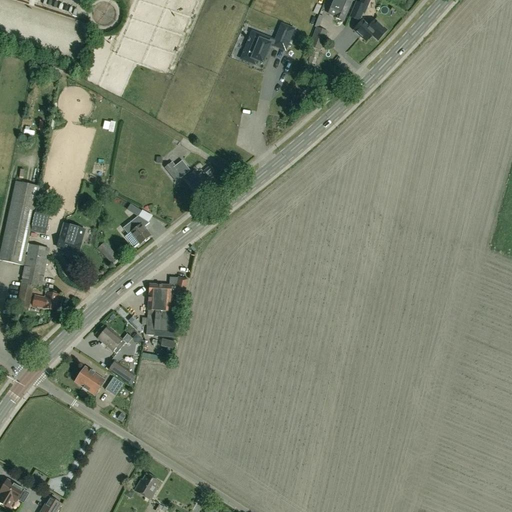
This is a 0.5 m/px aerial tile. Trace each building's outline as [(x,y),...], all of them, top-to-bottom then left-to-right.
[(343,23),(351,4),(350,4),(351,0),(333,0),(327,14),(333,17),(332,18),(343,23)] [(356,0),(350,17),(359,21),(362,13),(364,13),(369,0),(356,0)] [(362,21),(353,31),(360,38),(366,31),(377,41),(386,31),(375,20),(369,27),(362,21)] [(320,51),(327,32),(316,28),(309,47),(320,51)] [(263,36),(253,32),(248,45),(249,45),(244,57),(253,61),(254,57),(264,61),(272,42),(287,48),(291,36),(280,32),(276,40),(271,38),(272,37),(264,34),(263,36)] [(175,182),(179,178),(180,179),(189,172),(181,162),(175,166),(172,162),(170,164),(170,163),(164,168),(175,182)] [(210,166),(203,171),(207,177),(214,171),(210,166)] [(185,178),(199,195),(211,186),(201,173),(198,175),(194,171),(185,178)] [(32,289),(30,288),(30,286),(40,288),(49,250),(29,245),(26,256),(24,256),(39,187),(15,182),(0,252),(0,261),(24,266),(20,284),(20,286),(16,306),(28,309),(32,289)] [(139,217),(142,212),(131,205),(127,210),(138,217),(139,217)] [(35,209),(30,232),(44,235),(50,212),(35,209)] [(150,236),(143,227),(148,223),(139,217),(138,217),(122,229),(127,235),(130,233),(139,244),(150,236)] [(65,229),(62,237),(61,237),(58,248),(77,254),(80,243),(74,240),(76,233),(65,229)] [(111,264),(117,259),(103,243),(97,248),(111,264)] [(78,270),(75,277),(87,283),(90,275),(78,270)] [(149,284),(145,335),(168,337),(169,331),(176,331),(177,312),(178,309),(173,309),(173,311),(170,311),(171,295),(173,295),(183,298),(187,280),(178,277),(178,278),(169,277),(168,285),(149,284)] [(62,296),(46,292),(44,298),(34,296),(32,305),(42,307),(42,308),(56,311),(56,306),(60,307),(62,296)] [(122,340),(107,327),(97,339),(113,352),(122,340)] [(132,339),(136,343),(141,338),(136,334),(132,339)] [(174,342),(162,339),(160,346),(172,349),(174,342)] [(135,376),(118,365),(112,374),(128,385),(135,376)] [(85,367),(84,369),(82,368),(80,371),(81,372),(80,375),(78,375),(76,378),(77,380),(75,382),(94,395),(104,380),(85,367)] [(113,378),(105,390),(115,397),(123,385),(113,378)] [(71,466),(55,466),(55,478),(62,478),(63,486),(72,485),(71,466)] [(159,482),(145,473),(134,491),(150,500),(159,482)] [(15,502),(16,500),(23,504),(29,494),(21,488),(20,489),(7,480),(0,491),(0,492),(2,494),(0,496),(0,503),(9,509),(13,501),(15,502)] [(125,495),(130,499),(133,493),(128,490),(125,495)] [(57,511),(62,505),(49,497),(39,511),(57,511)]
